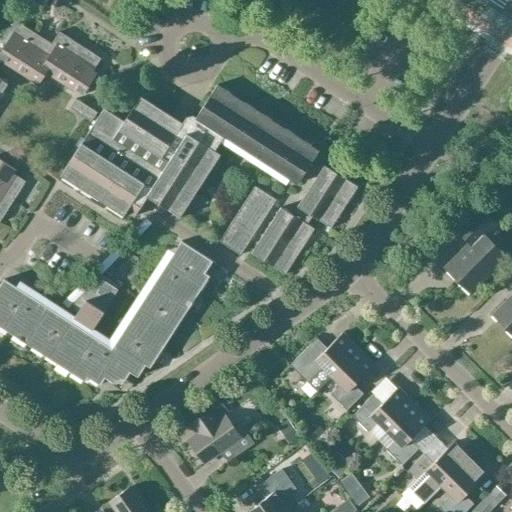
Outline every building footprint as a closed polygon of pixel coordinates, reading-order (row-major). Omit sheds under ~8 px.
[(5,43),(0,50),(0,57),(18,69),(26,57),(21,54),(32,36),(35,33),(21,24),(19,27),(12,23),(1,40),(5,43)] [(55,46),(42,67),(47,70),(55,76),(62,80),(76,59),(70,56),(76,48),(69,43),(71,40),(58,31),(50,43),(55,46)] [(26,57),(18,69),(20,71),(39,82),(47,70),(42,67),(55,46),(50,43),(41,37),(39,41),(32,36),(21,54),(26,57)] [(76,59),(62,80),(83,93),(97,72),(92,69),(97,61),(90,57),(92,53),(78,44),(76,48),(70,56),(76,59)] [(65,169),(63,170),(135,216),(148,196),(180,216),(220,154),(214,150),(217,140),(285,184),(289,179),(297,184),(319,151),(217,84),(190,127),(181,121),(177,127),(136,100),(123,120),(105,108),(65,169)] [(84,116),(92,121),(98,112),(76,98),(70,107),(84,116)] [(0,159),(0,191),(9,198),(12,200),(20,187),(17,185),(21,178),(12,172),(14,169),(0,159)] [(344,206),(357,187),(324,165),(311,185),(344,206)] [(311,185),(298,205),(300,206),(307,210),(313,215),(331,226),(344,206),(311,185)] [(219,239),(241,253),(276,200),(255,186),(219,239)] [(0,219),(8,207),(5,204),(9,198),(0,191),(0,219)] [(300,206),(294,215),(300,219),(307,210),(300,206)] [(496,269),(507,257),(486,236),(498,224),(480,206),(457,229),(471,243),(446,267),(472,292),(483,281),(489,287),(502,274),(496,269)] [(281,207),(267,229),(300,251),(314,228),(307,224),(300,219),(294,215),(281,207)] [(307,210),(300,219),(307,224),(313,215),(307,210)] [(285,273),(300,251),(267,229),(252,252),(285,273)] [(206,273),(214,261),(180,239),(111,347),(3,278),(0,282),(0,327),(84,381),(86,376),(99,384),(104,376),(113,382),(123,380),(129,371),(136,376),(144,364),(149,367),(208,274),(206,273)] [(511,295),(494,314),(511,331),(511,275),(511,276),(511,295)] [(73,317),(91,329),(117,288),(98,276),(83,292),(87,296),(73,317)] [(331,375),(359,347),(344,332),(324,353),(314,343),(292,365),(317,390),(331,375)] [(359,347),(331,375),(341,384),(332,394),(348,410),(364,394),(355,385),(362,379),(376,364),(359,347)] [(376,393),(354,415),(378,439),(387,430),(415,402),(399,388),(385,402),(376,393)] [(229,412),(222,402),(221,400),(191,423),(199,433),(191,439),(207,460),(241,435),(225,415),(229,412)] [(415,402),(387,430),(397,439),(388,449),(404,465),(420,449),(410,439),(431,418),(415,402)] [(288,420),(279,428),(290,442),(299,435),(288,420)] [(442,486),(471,458),(454,442),(434,463),(425,454),(408,470),(417,478),(408,487),(424,503),(442,486)] [(328,465),(340,477),(351,466),(339,454),(328,465)] [(471,458),(442,486),(451,495),(439,507),(444,511),(466,511),(475,503),(466,494),(487,474),(471,458)] [(246,511),(283,511),(288,509),(281,500),(296,489),(282,469),(263,483),(271,494),(246,511)] [(361,485),(350,494),(359,506),(370,498),(361,485)] [(161,511),(156,504),(146,511),(130,487),(110,501),(117,511),(161,511)] [(475,511),(489,511),(505,496),(497,488),(474,510),(475,511)]
